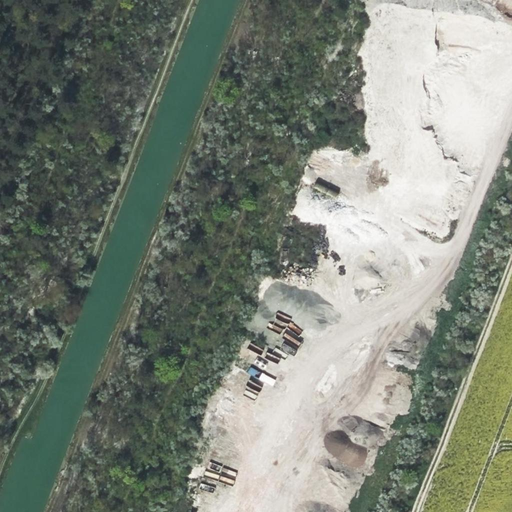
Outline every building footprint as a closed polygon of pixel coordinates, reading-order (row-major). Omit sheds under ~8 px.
[(271,328),(281,333),(289,317),(278,312),(271,328)] [(290,324),(279,348),(294,354),(304,330),(290,324)] [(258,380),(273,386),(276,379),(261,373),(258,380)] [(243,394),(255,399),(261,385),(249,380),(243,394)] [(219,480),(233,484),(236,471),(222,468),(219,480)]
